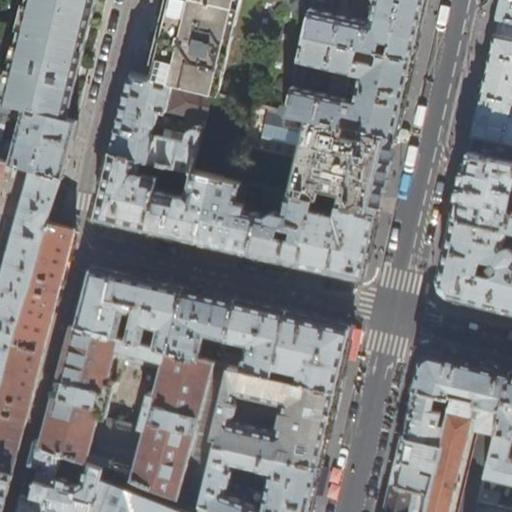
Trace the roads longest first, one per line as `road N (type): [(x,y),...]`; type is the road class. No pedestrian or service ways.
road 1 (residential): [(129,0),(82,205),(86,236),(394,308)]
road 2 (residential): [(464,0),(394,308)]
road 3 (residential): [(394,308),(348,511)]
road 4 (residential): [(394,308),(511,339)]
